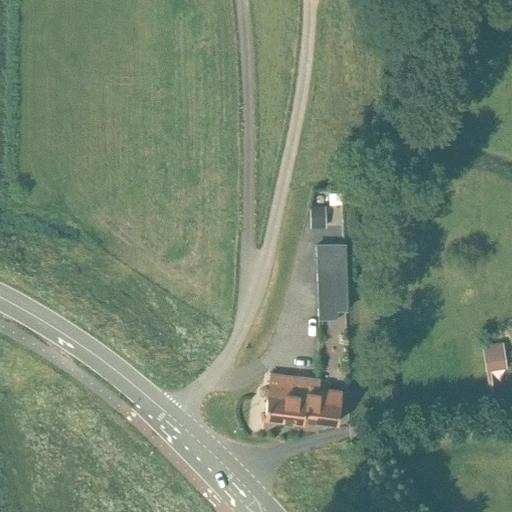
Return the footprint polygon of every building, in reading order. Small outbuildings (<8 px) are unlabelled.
[(511,0),(501,0),(511,23),(511,0)] [(324,207),(310,208),(310,228),(325,228),(324,207)] [(344,243),(316,244),(318,318),(337,317),(336,309),(346,309),(344,243)] [(504,342),(483,345),(486,371),(507,368),(504,342)] [(302,417),(305,385),(306,375),(270,372),(265,416),(301,420),(302,417)] [(305,385),(302,417),(337,421),(340,389),(318,387),(320,377),(306,375),(305,385)] [(397,375),(376,375),(376,405),(397,404),(397,375)]
